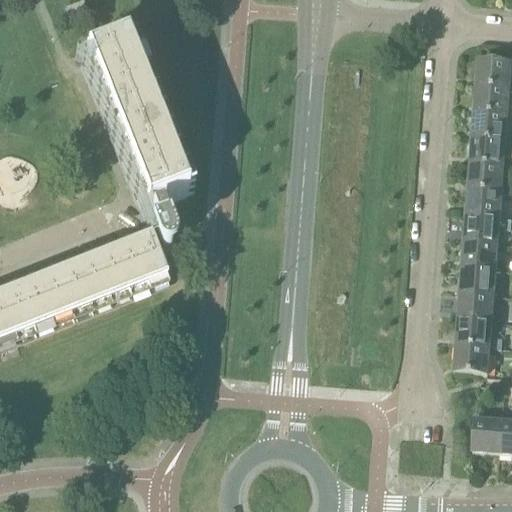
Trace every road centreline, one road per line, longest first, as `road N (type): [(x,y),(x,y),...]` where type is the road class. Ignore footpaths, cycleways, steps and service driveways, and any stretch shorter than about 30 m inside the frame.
road 1 (tertiary): [(284,449),(316,14)]
road 2 (residential): [(418,413),(439,30)]
road 3 (unclassified): [(506,511),(327,504)]
road 4 (residential): [(439,30),(316,14)]
